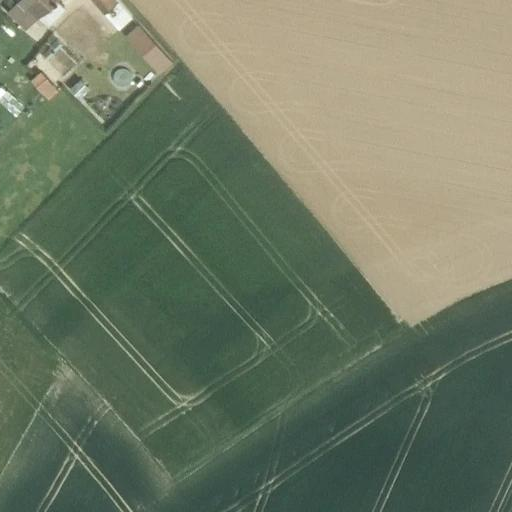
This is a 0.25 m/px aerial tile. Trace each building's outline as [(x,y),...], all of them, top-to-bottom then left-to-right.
[(17,0),(9,9),(27,27),(53,0),(17,0)] [(118,0),(96,0),(104,10),(105,11),(108,9),(117,1),(118,0)] [(131,16),(117,1),(108,9),(121,24),(131,16)] [(144,28),(135,35),(165,68),(174,61),(144,28)] [(40,68),(30,75),(46,96),(56,89),(40,68)]
